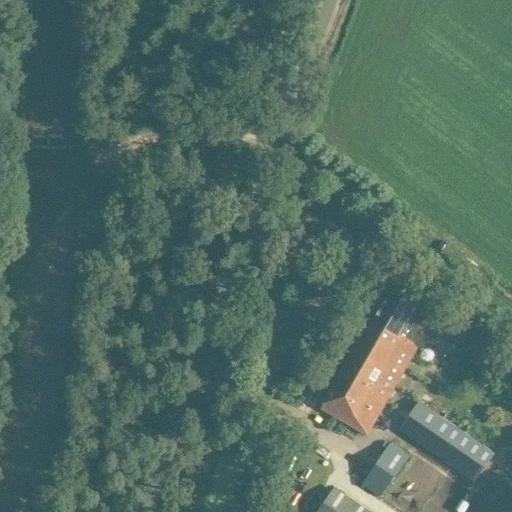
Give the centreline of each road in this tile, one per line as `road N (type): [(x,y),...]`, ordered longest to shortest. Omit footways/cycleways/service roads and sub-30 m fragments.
road 1 (unclassified): [(147,511),(330,0)]
road 2 (track): [(276,149),(203,133),(105,159)]
